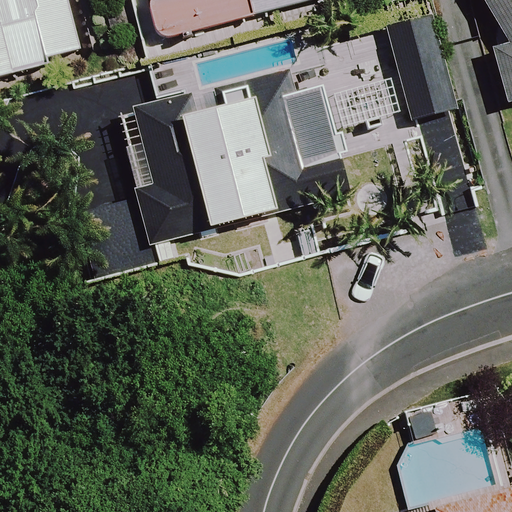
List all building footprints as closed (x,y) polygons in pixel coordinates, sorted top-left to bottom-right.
[(0,0),(0,77),(91,53),(77,0),(0,0)] [(497,110),(511,105),(511,0),(469,0),(499,46),(479,51),(497,110)] [(450,111),(426,19),(378,32),(402,123),(450,111)] [(311,66),(280,74),(259,79),(186,99),(124,115),(143,189),(131,192),(146,250),(345,198),(311,66)] [(511,511),(511,489),(425,511),(511,511)]
